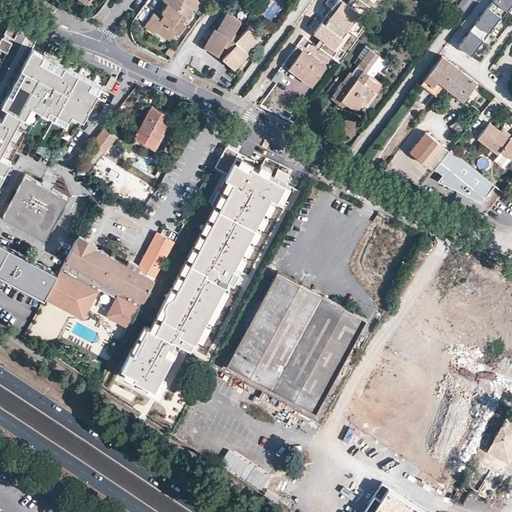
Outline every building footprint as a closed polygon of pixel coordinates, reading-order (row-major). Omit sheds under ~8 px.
[(188,7),(179,0),(160,0),(160,1),(165,5),(161,11),(163,13),(159,19),(157,16),(152,13),(142,25),(154,34),(156,31),(167,39),(174,31),(177,33),(183,24),(180,22),(190,8),(188,7)] [(199,2),(195,0),(193,0),(188,7),(190,8),(193,10),(199,2)] [(361,12),(344,0),(341,0),(325,23),(322,21),(313,33),(335,48),(361,12)] [(505,8),(495,0),(490,0),(475,21),(487,30),(499,14),(500,15),(505,8)] [(239,21),(225,13),(215,30),(213,29),(203,46),(217,54),(222,46),(229,50),(222,57),(233,68),(248,53),(246,51),(259,37),(247,26),(238,36),(232,32),(239,21)] [(471,53),(488,31),(487,30),(475,21),(458,43),(471,53)] [(26,30),(15,24),(10,35),(11,36),(9,39),(8,39),(2,49),(13,54),(16,47),(8,43),(10,39),(18,44),(26,30)] [(330,96),(338,102),(340,98),(347,103),(356,110),(361,102),(362,103),(362,101),(361,100),(364,95),(361,93),(368,83),(375,90),(381,82),(371,74),(376,68),(378,69),(385,58),(364,43),(357,54),(361,57),(351,71),(349,70),(330,96)] [(0,170),(4,172),(11,161),(0,154),(0,153),(21,115),(25,117),(27,114),(36,119),(40,110),(65,123),(70,112),(83,119),(101,85),(32,47),(1,104),(7,107),(1,118),(0,117),(0,170)] [(325,64),(302,48),(288,67),(311,84),(325,64)] [(460,68),(442,54),(421,82),(436,92),(444,83),(447,85),(460,68)] [(476,80),(460,68),(447,85),(463,97),(476,80)] [(116,79),(110,76),(105,86),(112,89),(116,79)] [(362,101),(362,103),(365,104),(375,90),(368,83),(361,93),(364,95),(361,100),(362,101)] [(340,98),(338,102),(344,106),(347,103),(340,98)] [(135,136),(145,141),(154,146),(171,114),(150,103),(134,134),(135,136)] [(102,148),(117,129),(121,134),(129,128),(120,117),(116,111),(104,126),(92,140),(102,148)] [(27,114),(25,117),(34,122),(36,119),(27,114)] [(454,121),(453,121),(442,131),(448,138),(460,128),(457,125),(454,121)] [(495,149),(500,153),(503,149),(511,156),(511,155),(511,135),(511,137),(506,133),(491,122),(479,137),(495,149)] [(433,168),(448,150),(424,131),(408,151),(432,169),(433,168)] [(141,148),(141,147),(145,141),(135,136),(132,141),(131,143),(141,148)] [(472,166),(449,149),(448,150),(433,168),(441,174),(437,181),(457,190),(472,166)] [(503,149),(500,153),(509,160),(511,156),(503,149)] [(141,334),(131,353),(151,364),(153,360),(186,377),(195,361),(192,360),(197,350),(205,355),(295,185),(273,174),(277,167),(263,160),(255,156),(253,160),(249,158),(246,164),(234,157),(211,202),(206,199),(136,331),(141,334)] [(103,167),(115,171),(119,162),(106,157),(103,167)] [(493,183),(472,166),(457,190),(479,201),(493,183)] [(141,209),(154,188),(122,168),(109,189),(141,209)] [(69,195),(52,185),(50,187),(39,181),(40,179),(25,171),(3,213),(47,237),(69,195)] [(111,254),(95,245),(97,242),(79,233),(65,259),(57,273),(45,296),(73,311),(75,309),(86,305),(89,306),(98,287),(116,297),(110,307),(112,314),(129,323),(163,260),(172,241),(157,233),(140,264),(129,259),(127,262),(121,258),(122,255),(113,250),(111,254)] [(0,268),(10,249),(0,243),(0,268)] [(57,273),(43,266),(40,272),(32,267),(34,264),(25,259),(26,257),(10,249),(0,268),(0,274),(14,281),(12,285),(28,294),(30,290),(45,297),(45,296),(57,273)] [(127,262),(129,259),(131,255),(124,251),(122,255),(121,258),(127,262)] [(40,272),(43,266),(26,257),(25,259),(34,264),(32,267),(40,272)] [(365,318),(277,270),(226,364),(315,412),(365,318)] [(497,319),(509,297),(474,278),(462,300),(497,319)] [(89,306),(86,305),(75,309),(73,311),(83,316),(89,306)] [(117,343),(113,341),(108,349),(113,351),(117,343)] [(473,375),(502,391),(509,378),(480,362),(473,375)] [(426,511),(386,486),(369,511),(426,511)]
